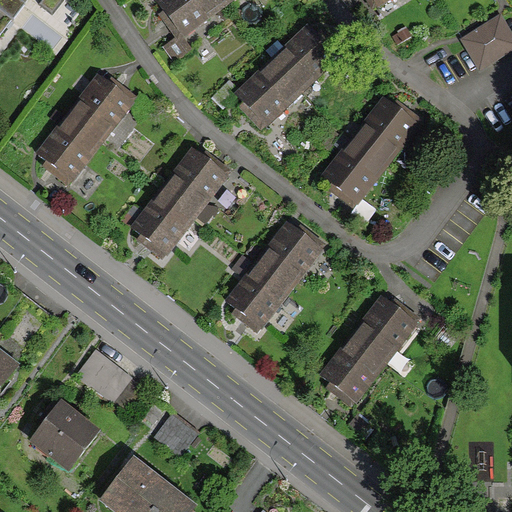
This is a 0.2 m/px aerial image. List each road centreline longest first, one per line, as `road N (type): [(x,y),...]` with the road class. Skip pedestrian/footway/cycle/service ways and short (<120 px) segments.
road 1 (residential): [(105,0),(188,117),(361,252),(379,256),(413,238),(466,164),(470,146),(461,119),(373,54),(326,0)]
road 2 (tertiary): [(379,511),(0,217)]
